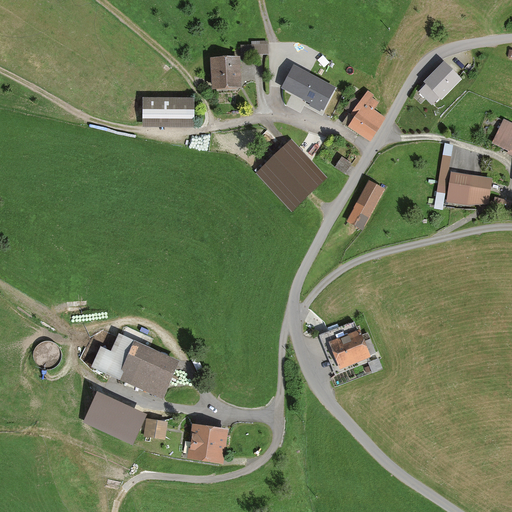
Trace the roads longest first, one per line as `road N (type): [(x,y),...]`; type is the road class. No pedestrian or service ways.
road 1 (residential): [(452,511),(363,441),(327,401),(299,345),(295,294),(417,70),(440,51),(511,38)]
road 2 (track): [(114,511),(125,488),(142,476),(220,478),(271,451),(283,337),(295,317)]
road 3 (track): [(0,72),(98,122),(141,132),(215,126)]
road 4 (track): [(101,0),(168,55),(215,126)]
road 5 (track): [(0,427),(63,432),(152,475)]
